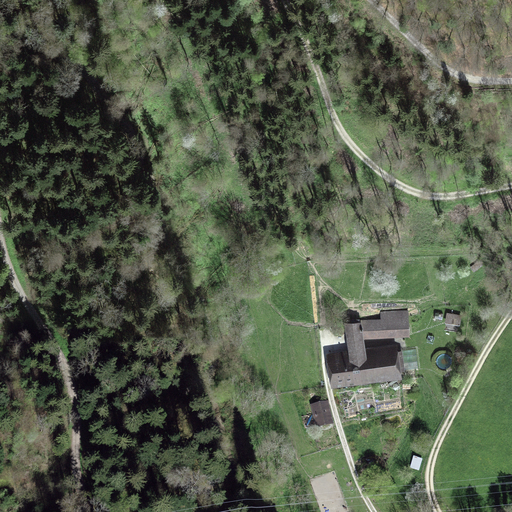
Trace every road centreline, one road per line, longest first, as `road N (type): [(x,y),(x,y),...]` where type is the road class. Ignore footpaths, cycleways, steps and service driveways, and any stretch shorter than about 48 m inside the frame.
road 1 (track): [(511,186),(438,197),(389,179),(338,127),(284,0)]
road 2 (track): [(0,216),(14,274),(69,372),(77,474),(95,511)]
road 3 (track): [(438,511),(429,487),(434,453),(511,312)]
road 4 (track): [(511,82),(453,74),(371,0)]
